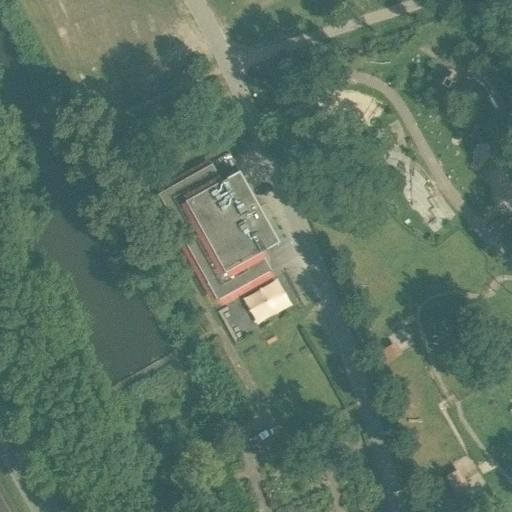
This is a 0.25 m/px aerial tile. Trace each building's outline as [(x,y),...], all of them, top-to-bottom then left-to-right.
[(468,72),(464,78),(467,80),(469,81),(470,82),(472,79),(474,76),(468,72)] [(255,85),(263,100),(280,91),(272,76),(255,85)] [(451,83),(447,81),(446,80),(445,79),(441,86),(447,89),(448,88),(449,87),(451,83)] [(459,96),(469,81),(467,80),(459,94),(449,87),(448,88),(459,96)] [(159,196),(217,301),(218,301),(270,272),(263,258),(261,254),(266,251),(266,252),(279,245),(264,217),(239,173),(226,180),(226,181),(221,184),(211,166),(159,196)] [(259,324),(293,302),(277,278),(243,299),(259,324)] [(382,352),(388,362),(397,356),(392,347),(382,352)] [(455,473),(447,478),(457,496),(465,491),(460,482),(455,473)]
